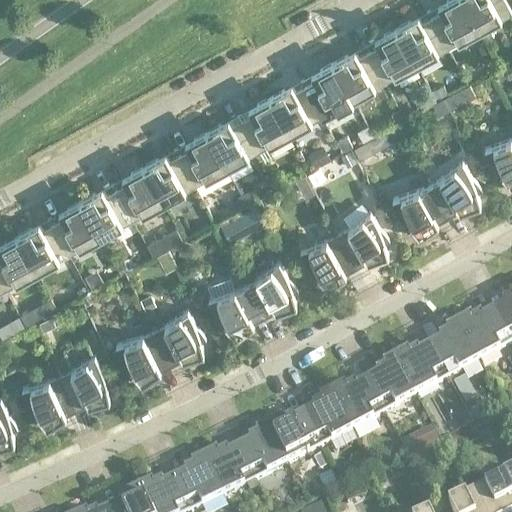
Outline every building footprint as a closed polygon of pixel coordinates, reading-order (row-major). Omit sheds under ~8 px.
[(480,31),(463,0),(446,0),(448,4),(440,8),(442,12),(432,17),(449,48),(449,47),(446,41),(455,36),(459,43),(480,31)] [(463,0),(480,31),(502,19),(499,12),(508,7),(511,14),(511,13),(511,11),(505,0),(463,0)] [(449,48),(432,17),(422,23),(420,19),(412,23),(410,20),(397,27),(417,65),(439,53),(435,47),(445,42),(448,48),(449,48)] [(417,65),(397,27),(383,35),(385,38),(377,43),(379,46),(369,52),(386,82),(383,76),(392,71),(396,77),(417,65)] [(486,42),(479,46),(485,57),(492,53),(486,42)] [(386,82),(369,52),(359,57),(357,54),(349,58),(347,55),(333,62),(354,100),(376,88),(372,82),(381,77),(385,83),(386,82)] [(354,100),(333,62),(320,69),(322,73),(314,77),(316,81),(306,86),(322,117),(323,116),(320,110),(329,105),(332,112),(354,100)] [(502,69),(494,73),(498,80),(506,75),(502,69)] [(444,82),(433,88),(438,97),(449,91),(444,82)] [(322,117),(306,86),(296,92),(294,88),(286,93),(284,89),(270,97),(291,134),(313,123),(309,116),(318,111),(322,117)] [(457,90),(446,96),(451,106),(462,100),(457,90)] [(291,134),(270,97),(257,104),(259,107),(250,112),(252,115),(242,121),(259,151),(260,151),(257,145),(266,140),(269,146),(291,134)] [(407,102),(399,107),(405,117),(412,113),(407,102)] [(399,107),(391,111),(397,121),(405,117),(399,107)] [(259,151),(242,121),(233,126),(231,123),(223,127),(221,124),(207,131),(228,169),(249,157),(246,151),(255,146),(258,152),(259,151)] [(396,124),(382,132),(388,143),(402,135),(396,124)] [(228,169),(207,131),(193,138),(195,142),(187,146),(189,150),(179,155),(196,186),(197,185),(193,179),(203,174),(206,181),(228,169)] [(347,132),(337,138),(343,148),(353,142),(347,132)] [(511,138),(485,148),(489,155),(491,160),(495,165),(496,169),(497,173),(498,176),(499,178),(500,180),(505,178),(508,182),(511,186),(511,138)] [(368,139),(354,147),(360,158),(375,151),(368,139)] [(323,144),(308,152),(315,165),(330,157),(323,144)] [(350,149),(341,154),(348,167),(357,162),(350,149)] [(196,186),(179,155),(169,161),(167,157),(159,162),(157,158),(144,166),(165,203),(186,192),(183,185),(192,180),(195,186),(196,186)] [(441,177),(430,183),(449,217),(460,211),(460,212),(481,204),(480,198),(478,192),(483,190),(481,187),(478,183),(476,180),(472,177),(470,172),(468,168),(466,165),(463,160),(440,176),(441,177)] [(165,203),(144,166),(130,173),(132,177),(124,181),(126,184),(116,190),(133,220),(134,220),(130,214),(139,209),(143,215),(165,203)] [(319,168),(308,174),(315,186),(325,179),(319,168)] [(449,217),(430,183),(420,189),(419,188),(393,198),(395,203),(397,207),(400,212),(403,215),(403,218),(404,220),(405,224),(406,227),(408,231),(412,228),(416,232),(421,238),(439,224),(438,223),(449,217)] [(248,187),(240,192),(246,202),(254,198),(248,187)] [(133,220),(116,190),(106,195),(104,192),(96,196),(94,193),(81,200),(101,238),(123,226),(120,220),(129,215),(132,221),(133,220)] [(240,192),(232,196),(238,206),(246,202),(240,192)] [(101,238),(81,200),(67,208),(69,211),(61,215),(63,219),(53,224),(70,255),(67,248),(76,243),(80,250),(101,238)] [(257,202),(219,223),(229,242),(267,221),(257,202)] [(349,228),(338,233),(357,268),(367,262),(368,263),(389,255),(388,249),(386,243),(390,240),(389,238),(387,236),(385,233),(383,230),(380,228),(378,224),(376,219),(374,215),(371,210),(348,227),(349,228)] [(70,255),(53,224),(43,230),(41,226),(33,231),(31,227),(18,235),(38,273),(60,261),(56,254),(66,249),(69,255),(70,255)] [(357,268),(338,233),(327,239),(327,238),(301,248),(303,253),(306,258),(308,261),(310,266),(311,269),(312,273),(313,277),(314,279),(316,281),(320,279),(323,282),(328,288),(347,274),(346,273),(357,268)] [(38,273),(18,235),(4,242),(6,246),(0,248),(0,277),(6,289),(7,289),(4,283),(13,278),(17,284),(38,273)] [(160,236),(148,242),(154,254),(166,247),(160,236)] [(257,277),(246,283),(265,318),(275,312),(276,313),(297,305),(296,300),(294,293),(299,291),(296,287),(294,284),(291,281),(289,278),(287,274),(285,269),(281,263),(280,260),(257,277)] [(124,262),(117,266),(121,274),(128,270),(124,262)] [(265,318),(246,283),(236,289),(235,288),(209,297),(212,304),(214,308),(217,312),(218,315),(219,319),(220,323),(222,327),(223,331),(228,328),(232,333),(236,337),(254,324),(254,323),(265,318)] [(87,293),(82,297),(87,305),(93,301),(87,293)] [(511,343),(511,293),(509,296),(510,298),(502,303),(504,306),(493,312),(511,344),(511,343)] [(149,296),(141,299),(146,310),(154,306),(154,302),(152,298),(149,296)] [(51,297),(20,314),(26,324),(57,308),(51,297)] [(165,325),(154,330),(172,365),(182,360),(183,361),(204,354),(203,348),(202,342),(206,339),(204,336),(203,334),(202,331),(199,329),(197,326),(193,318),(191,314),(188,308),(165,324),(165,325)] [(511,344),(493,312),(483,318),(481,314),(473,319),(471,316),(458,323),(480,362),(511,344)] [(53,315),(40,321),(44,330),(57,324),(53,315)] [(480,362),(458,323),(446,330),(447,333),(439,337),(441,341),(430,346),(448,379),(480,362)] [(172,365),(154,330),(144,335),(143,335),(116,343),(118,347),(120,351),(123,356),(125,361),(126,365),(126,367),(127,369),(128,373),(129,375),(130,377),(135,375),(139,380),(142,384),(161,371),(161,370),(172,365)] [(448,379),(430,346),(420,352),(418,349),(410,353),(408,351),(395,358),(416,396),(448,379)] [(72,370),(61,375),(77,410),(88,405),(89,406),(110,399),(109,394),(108,387),(113,385),(112,383),(110,381),(108,377),(106,375),(103,372),(100,364),(98,358),(95,354),(72,369),(72,370)] [(416,396),(395,358),(382,365),(384,368),(376,372),(378,375),(367,381),(385,414),(416,396)] [(77,410),(61,375),(50,380),(50,379),(23,387),(25,392),(27,397),(29,401),(31,405),(31,408),(32,412),(33,416),(34,419),(35,421),(40,419),(42,422),(48,428),(67,416),(66,415),(77,410)] [(385,414),(367,381),(356,387),(355,384),(347,388),(345,385),(332,392),(353,431),(385,414)] [(472,388),(461,395),(465,403),(477,397),(472,388)] [(353,431),(332,392),(319,399),(321,402),(312,406),(314,409),(304,415),(321,448),(353,431)] [(0,446),(15,443),(14,438),(14,434),(13,430),(18,428),(16,425),(14,422),(12,418),(9,415),(7,410),(6,406),(3,400),(1,396),(0,397),(0,446)] [(321,448),(304,415),(293,420),(291,417),(283,422),(282,419),(268,425),(288,465),(321,448)] [(288,465),(268,425),(255,432),(257,435),(249,439),(250,442),(239,448),(256,481),(288,465)] [(433,427),(425,431),(432,446),(440,442),(433,427)] [(402,444),(390,450),(396,461),(407,456),(402,444)] [(256,481),(239,448),(229,453),(227,450),(219,454),(217,451),(204,458),(223,497),(256,481)] [(322,456),(313,460),(319,471),(328,467),(322,456)] [(192,511),(223,497),(204,458),(191,464),(192,467),(184,471),(186,474),(175,479),(190,511),(192,511)] [(350,466),(338,472),(343,482),(355,476),(350,466)] [(390,489),(383,472),(372,477),(379,494),(390,489)] [(511,511),(511,473),(485,487),(496,511),(511,511)] [(190,511),(175,479),(164,485),(162,481),(154,485),(153,482),(139,489),(150,511),(190,511)] [(496,511),(485,487),(449,505),(452,511),(496,511)] [(150,511),(139,489),(126,495),(127,498),(119,502),(120,505),(109,510),(110,511),(150,511)] [(330,511),(326,501),(317,505),(319,511),(330,511)]
